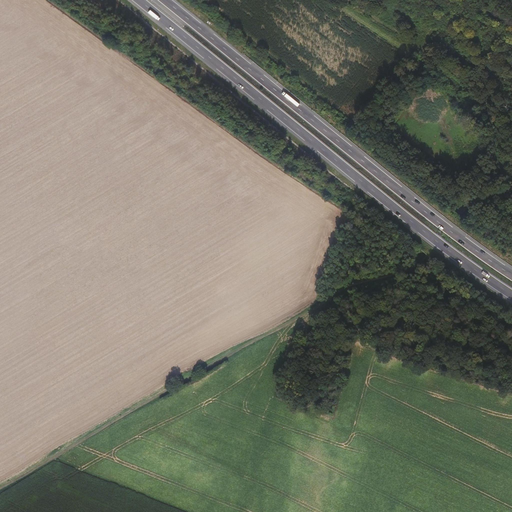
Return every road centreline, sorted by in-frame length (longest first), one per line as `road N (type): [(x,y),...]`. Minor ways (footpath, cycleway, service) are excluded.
road 1 (track): [(461,221),(391,273),(339,292),(0,487)]
road 2 (trunk): [(137,0),(511,295)]
road 3 (trunk): [(511,276),(165,0)]
